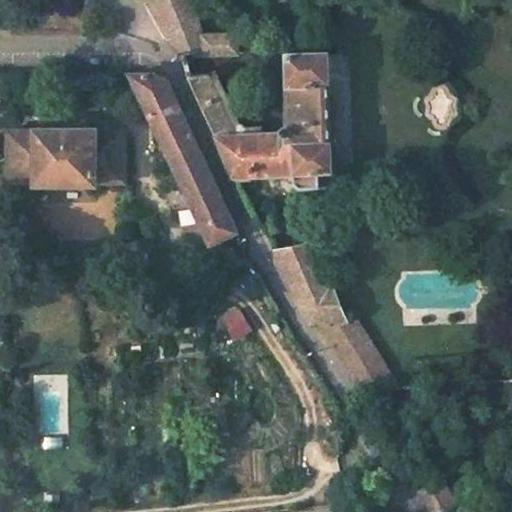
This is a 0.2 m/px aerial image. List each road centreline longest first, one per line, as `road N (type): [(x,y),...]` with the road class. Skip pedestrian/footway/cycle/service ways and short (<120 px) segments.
road 1 (residential): [(165,50),(302,330),(415,503)]
road 2 (residential): [(0,54),(165,50)]
